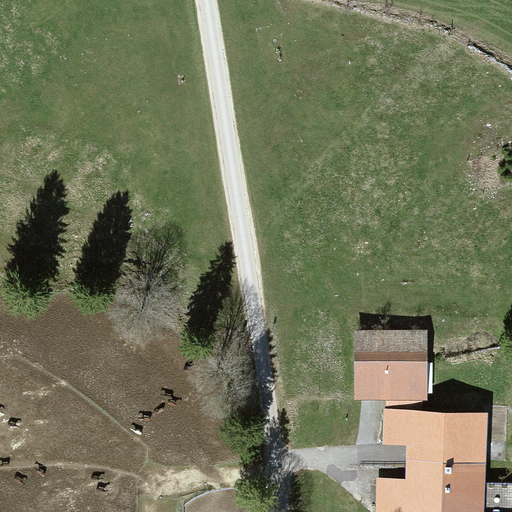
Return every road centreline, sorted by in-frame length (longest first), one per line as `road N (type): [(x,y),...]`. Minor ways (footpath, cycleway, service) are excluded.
road 1 (residential): [(285,511),(251,251)]
road 2 (unclassified): [(251,251),(208,0)]
